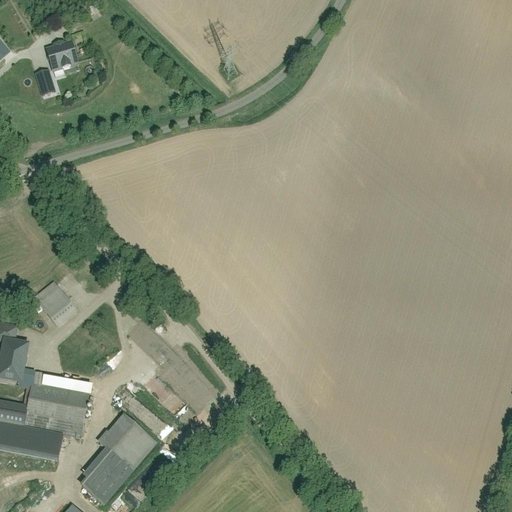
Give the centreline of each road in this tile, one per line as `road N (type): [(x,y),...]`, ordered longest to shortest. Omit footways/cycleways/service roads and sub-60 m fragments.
road 1 (unclassified): [(15,166),(195,338),(333,511)]
road 2 (unclassified): [(341,0),(324,34),(274,85),(233,110),(15,166)]
